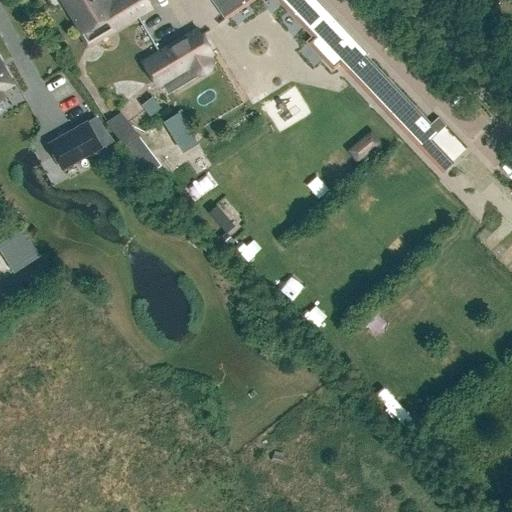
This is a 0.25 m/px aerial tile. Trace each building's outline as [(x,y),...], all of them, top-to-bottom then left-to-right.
[(113,29),(151,6),(147,0),(114,0),(110,3),(107,0),(63,0),(83,33),(107,19),(113,29)] [(210,0),(223,18),(248,0),(210,0)] [(315,0),(292,0),(286,6),(305,26),(323,9),(315,0)] [(323,9),(305,26),(315,37),(309,42),(333,67),(357,45),(323,9)] [(156,51),(141,60),(157,87),(172,78),(188,69),(189,70),(190,72),(193,74),(196,75),(199,76),(202,76),(205,75),(207,73),(210,71),(211,68),(212,65),(212,62),(212,58),(211,55),(195,29),(156,51)] [(362,56),(347,70),(413,139),(424,129),(431,136),(435,132),(437,133),(443,128),(444,127),(436,118),(435,119),(429,125),(388,81),(387,82),(362,56)] [(0,98),(3,97),(0,91),(0,88),(10,83),(0,64),(0,98)] [(148,95),(137,103),(145,114),(156,106),(148,95)] [(177,151),(195,140),(175,109),(157,120),(177,151)] [(138,136),(120,112),(105,121),(123,146),(138,136)] [(87,122),(101,147),(112,141),(94,118),(87,122)] [(62,169),(101,147),(87,122),(47,144),(62,169)] [(204,212),(222,232),(240,216),(223,196),(204,212)] [(0,245),(0,246),(16,270),(41,253),(25,229),(0,245)]
